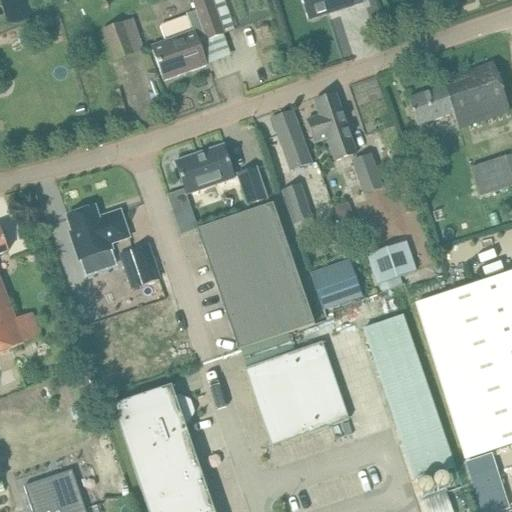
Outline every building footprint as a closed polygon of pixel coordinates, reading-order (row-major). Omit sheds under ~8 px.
[(152,48),(157,62),(164,81),(206,66),(198,43),(224,34),(217,15),(211,0),(195,0),(192,1),(196,11),(187,14),(193,33),(152,48)] [(302,0),(310,23),(365,4),(363,0),(302,0)] [(144,52),(133,20),(103,30),(114,62),(144,52)] [(444,87),(408,100),(417,127),(453,114),(459,129),(510,111),(493,64),(442,82),(444,87)] [(307,121),(315,143),(327,139),(335,162),(356,155),(336,95),(314,102),(319,117),(307,121)] [(295,111),(272,118),(291,173),(314,165),(295,111)] [(186,196),(234,179),(223,146),(175,162),(186,196)] [(353,162),(364,195),(382,189),(371,156),(353,162)] [(511,158),(479,168),(472,170),(478,192),(511,181),(511,158)] [(248,206),(267,199),(256,169),(237,175),(248,206)] [(299,238),(315,232),(299,185),(283,191),(299,238)] [(207,260),(283,234),(273,204),(197,230),(207,260)] [(70,233),(79,260),(112,249),(110,244),(129,238),(120,212),(98,219),(95,208),(68,217),(73,233),(70,233)] [(353,216),(338,221),(343,233),(357,228),(353,216)] [(0,255),(8,252),(7,247),(0,229),(0,353),(24,344),(44,337),(34,312),(15,319),(0,280),(0,255)] [(207,260),(218,291),(293,265),(283,234),(207,260)] [(380,285),(383,293),(403,285),(401,278),(416,272),(405,242),(366,256),(377,286),(380,285)] [(147,246),(132,251),(144,285),(159,280),(147,246)] [(325,311),(362,298),(349,260),(311,274),(325,311)] [(218,291),(228,321),(304,295),(293,265),(218,291)] [(511,275),(417,305),(465,459),(511,444),(511,275)] [(228,321),(238,351),(314,325),(304,295),(228,321)] [(403,316),(363,330),(414,481),(454,468),(403,316)] [(322,343),(245,370),(271,447),(349,421),(322,343)] [(112,407),(148,511),(214,511),(184,424),(188,422),(193,413),(189,402),(179,397),(175,399),(171,387),(112,407)] [(86,511),(72,470),(23,487),(31,511),(86,511)]
